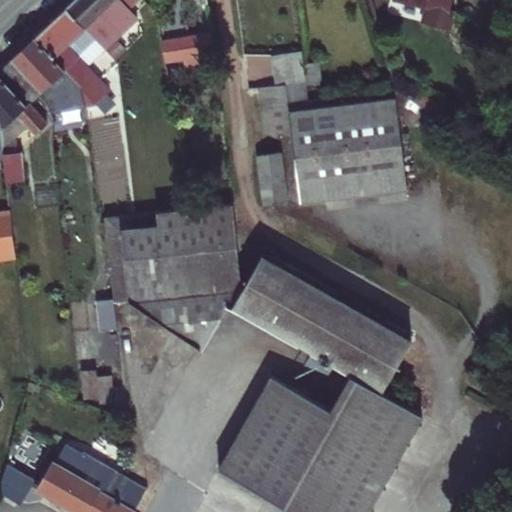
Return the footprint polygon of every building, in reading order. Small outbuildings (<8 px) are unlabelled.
[(118,32),(139,13),(127,0),(64,0),(55,9),(74,28),(82,36),(93,25),(86,17),(96,9),(118,32)] [(454,9),(448,7),(450,0),(421,0),(424,1),(419,16),(448,25),(454,9)] [(57,45),(74,28),(55,9),(25,38),(56,70),(69,58),(57,45)] [(54,92),(60,97),(71,85),(56,70),(25,38),(3,60),(37,95),(40,107),(54,92)] [(197,67),(210,65),(205,38),(155,47),(158,67),(196,61),(197,67)] [(0,119),(2,121),(7,126),(17,117),(37,138),(52,122),(31,101),(37,95),(3,60),(0,62),(0,119)] [(409,186),(396,89),(288,104),(285,82),(255,86),(262,136),(293,132),(302,200),(409,186)] [(121,118),(93,119),(95,204),(124,203),(121,118)] [(260,203),(296,198),(288,148),(252,152),(260,203)] [(20,153),(2,155),(6,183),(24,181),(20,153)] [(107,213),(119,303),(135,301),(211,345),(237,300),(356,369),(334,406),(274,371),(222,461),(310,511),(366,511),(427,408),(390,387),(420,337),(269,249),(248,284),(237,196),(107,213)] [(0,260),(17,258),(10,211),(0,212),(0,260)] [(114,296),(95,299),(98,329),(117,327),(114,296)] [(113,368),(99,370),(98,361),(81,363),(84,391),(99,390),(100,399),(116,397),(113,368)] [(131,511),(146,485),(86,453),(83,458),(63,448),(38,494),(73,511),(131,511)]
